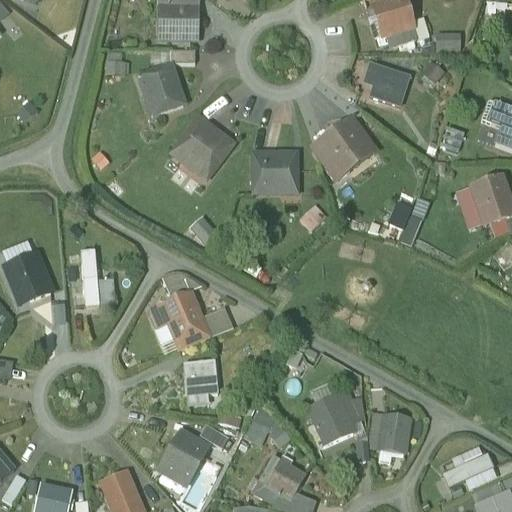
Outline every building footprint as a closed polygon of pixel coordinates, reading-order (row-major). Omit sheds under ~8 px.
[(188,0),(158,0),(158,12),(169,12),(188,12),(188,0)] [(403,2),(372,12),(375,23),(379,22),(389,54),(417,45),(403,2)] [(188,12),(169,12),(169,43),(196,43),(196,12),(188,12)] [(195,56),(170,55),(170,68),(195,69),(195,56)] [(169,70),(139,81),(146,102),(155,98),(161,117),(183,110),(169,70)] [(408,82),(379,73),(370,102),(399,111),(408,82)] [(511,115),(498,110),(491,129),(502,133),(496,149),(511,155),(511,115)] [(232,150),(197,124),(178,150),(213,176),(232,150)] [(350,125),(324,144),(325,145),(314,153),(337,185),(374,158),(350,125)] [(297,158),(252,159),(252,192),(297,192),(297,158)] [(511,214),(501,182),(470,192),(477,213),(487,210),(493,229),(505,225),(511,222),(511,214)] [(404,200),(399,210),(412,217),(418,207),(404,200)] [(217,241),(206,229),(196,238),(206,250),(217,241)] [(94,257),(80,258),(83,292),(85,312),(99,311),(94,257)] [(78,258),(69,259),(70,267),(78,266),(78,258)] [(34,260),(6,272),(14,291),(23,287),(30,305),(49,298),(34,260)] [(184,287),(167,295),(172,304),(188,297),(184,287)] [(83,292),(71,293),(73,313),(85,312),(83,292)] [(201,325),(190,299),(160,312),(179,356),(209,344),(201,325)] [(74,333),(75,313),(62,313),(62,333),(74,333)] [(201,325),(209,344),(231,336),(223,315),(201,325)] [(314,358),(310,356),(304,366),(308,368),(314,358)] [(214,368),(184,371),(187,401),(217,398),(214,368)] [(346,396),(309,413),(326,450),(352,438),(339,409),(350,404),(346,396)] [(258,413),(243,444),(260,454),(273,426),(258,413)] [(402,422),(385,420),(379,456),(380,456),(378,466),(390,468),(391,458),(403,459),(407,435),(399,434),(401,423),(402,423),(402,422)] [(228,443),(206,430),(199,441),(222,454),(228,443)] [(206,454),(180,439),(165,466),(191,481),(202,462),(206,454)] [(483,463),(478,454),(460,462),(465,471),(444,481),(450,493),(492,474),(486,462),(483,463)] [(0,486),(13,475),(0,460),(0,486)] [(191,481),(178,503),(194,511),(200,511),(221,471),(202,462),(191,481)] [(291,468),(282,463),(280,467),(273,463),(253,498),(274,511),(273,511),(286,511),(294,500),(305,481),(289,472),(291,468)] [(469,484),(473,495),(502,483),(498,473),(469,484)] [(139,511),(125,478),(102,488),(112,511),(139,511)] [(67,511),(70,497),(41,491),(36,511),(67,511)] [(511,511),(511,507),(508,498),(476,511),(511,511)] [(312,511),(313,508),(294,500),(286,511),(312,511)] [(194,511),(178,503),(176,507),(182,511),(194,511)]
